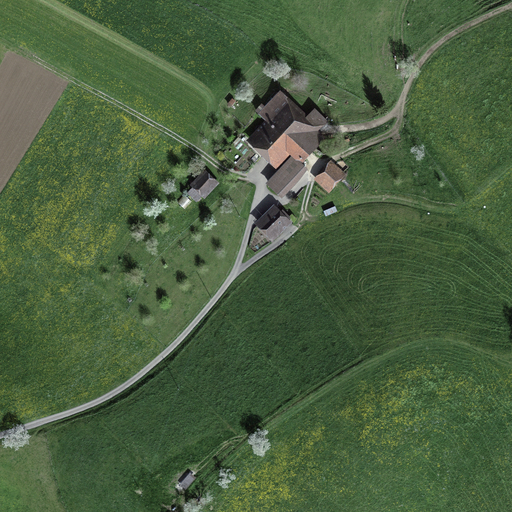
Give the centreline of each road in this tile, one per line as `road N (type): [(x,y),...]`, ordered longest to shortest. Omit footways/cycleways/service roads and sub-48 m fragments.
road 1 (track): [(262,177),(227,171),(0,39)]
road 2 (track): [(320,162),(394,128),(430,51),(511,4)]
road 3 (track): [(304,217),(375,198),(459,210),(511,167)]
